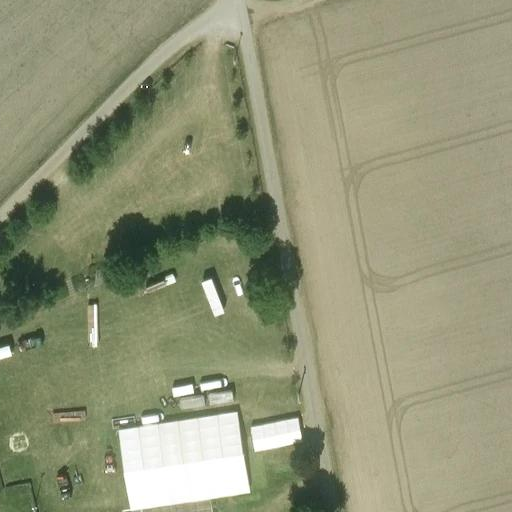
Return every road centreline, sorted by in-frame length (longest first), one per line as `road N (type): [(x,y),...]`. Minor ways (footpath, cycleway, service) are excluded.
road 1 (unclassified): [(237,4),(330,511)]
road 2 (unclassified): [(237,4),(140,74),(0,223)]
